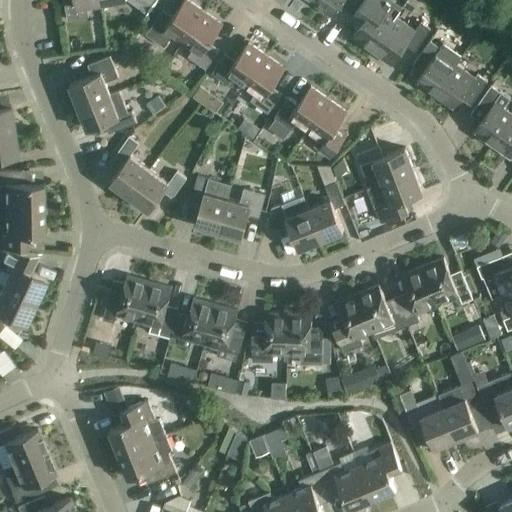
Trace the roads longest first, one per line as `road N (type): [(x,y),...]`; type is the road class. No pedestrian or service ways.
road 1 (residential): [(99,233),(292,279),(471,205)]
road 2 (residential): [(471,205),(436,133),(253,0)]
road 3 (residential): [(24,0),(21,23),(37,82),(99,233)]
road 4 (residential): [(99,233),(59,377)]
road 5 (residential): [(59,377),(117,511)]
